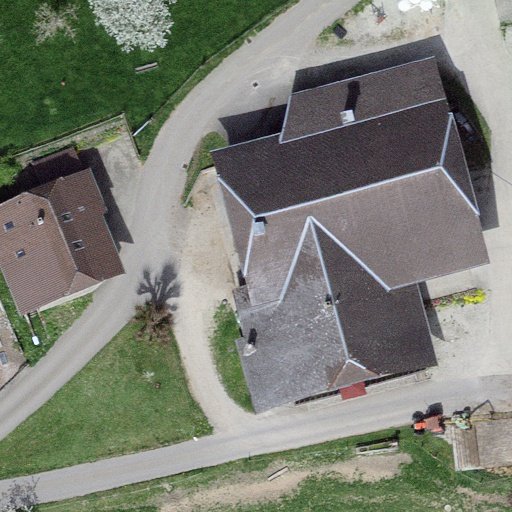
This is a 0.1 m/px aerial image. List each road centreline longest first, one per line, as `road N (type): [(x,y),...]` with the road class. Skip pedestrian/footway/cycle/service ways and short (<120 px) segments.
road 1 (unclassified): [(0,414),(32,391),(151,260),(158,183),(179,123),(266,36),(316,0)]
road 2 (residential): [(0,488),(368,407),(511,387)]
